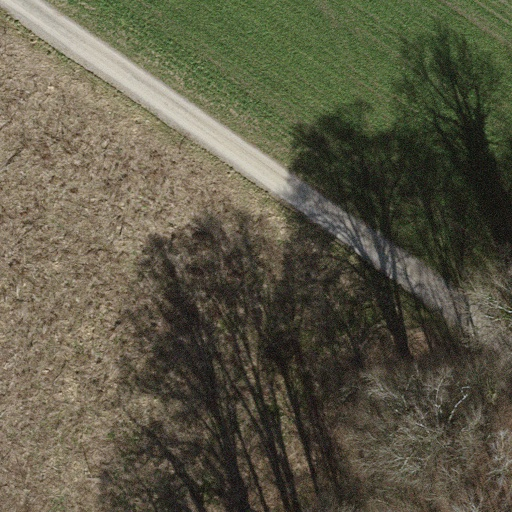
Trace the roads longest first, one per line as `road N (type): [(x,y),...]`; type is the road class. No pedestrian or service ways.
road 1 (track): [(511,345),(15,0)]
road 2 (track): [(300,511),(511,296)]
